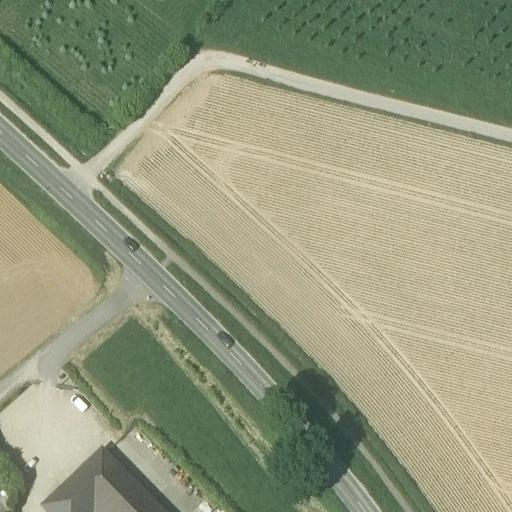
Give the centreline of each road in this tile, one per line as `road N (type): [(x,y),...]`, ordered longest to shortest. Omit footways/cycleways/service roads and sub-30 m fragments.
road 1 (secondary): [(360,511),(226,352),(0,137)]
road 2 (track): [(511,138),(207,58),(88,176)]
